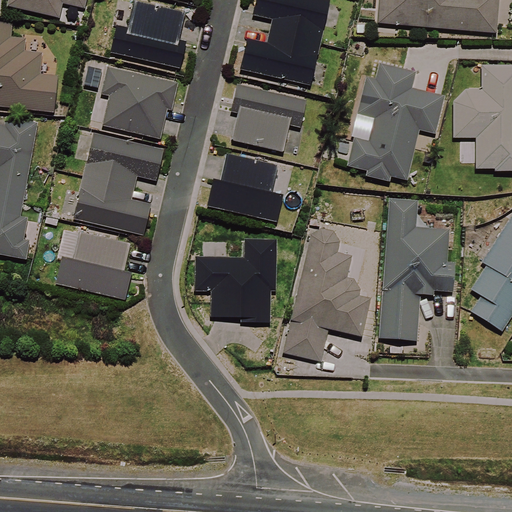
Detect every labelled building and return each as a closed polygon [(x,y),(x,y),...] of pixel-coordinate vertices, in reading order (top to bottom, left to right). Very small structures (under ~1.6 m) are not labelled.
[(6,0),(5,9),(57,19),(59,6),(82,11),(83,0),(6,0)] [(377,0),(375,25),(492,35),(495,0),(377,0)] [(10,29),(0,27),(0,107),(51,113),(55,78),(37,77),(39,57),(21,55),(22,41),(9,40),(10,29)] [(363,179),(388,185),(389,179),(403,183),(416,132),(432,136),(441,100),(409,92),(413,75),(374,66),(370,82),(363,80),(354,118),(372,122),(367,145),(351,141),(344,168),(364,173),(363,179)] [(511,69),(481,69),(481,93),(453,93),(453,139),(474,139),(474,172),(511,172),(511,69)] [(33,132),(0,126),(0,257),(23,261),(26,242),(21,241),(24,220),(18,219),(33,132)] [(415,203),(387,200),(375,340),(412,343),(416,291),(447,293),(449,266),(442,266),(445,232),(413,230),(415,203)] [(489,200),(464,201),(465,226),(489,226),(489,200)] [(511,215),(480,264),(485,267),(469,290),(481,298),(470,314),(498,333),(511,311),(511,215)] [(337,239),(310,232),(282,355),(318,363),(325,331),(358,338),(367,300),(354,297),(356,284),(344,281),(349,259),(333,256),(337,239)]
